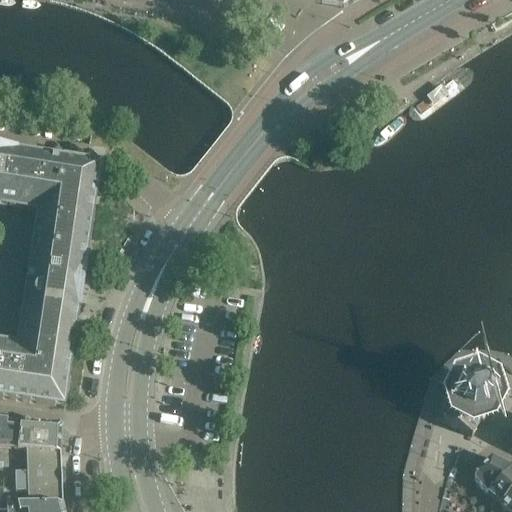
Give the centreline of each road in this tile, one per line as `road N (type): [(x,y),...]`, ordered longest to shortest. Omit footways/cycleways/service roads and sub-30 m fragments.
road 1 (tertiary): [(200,228),(282,126),(382,40)]
road 2 (tertiary): [(187,215),(134,304),(116,430)]
road 3 (tertiary): [(138,433),(144,340),(161,289),(200,228)]
road 4 (tertiary): [(311,69),(187,215)]
road 5 (residential): [(311,69),(258,29),(165,0)]
